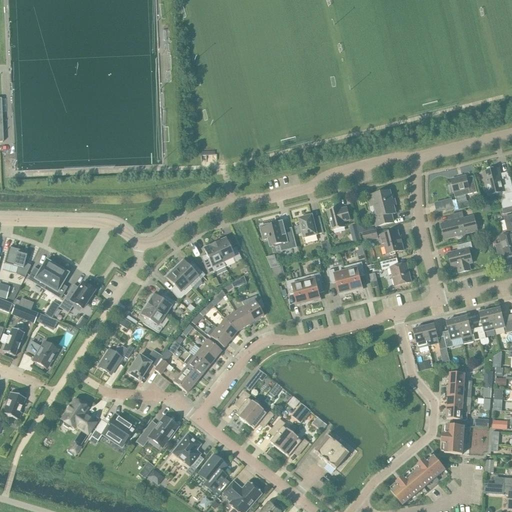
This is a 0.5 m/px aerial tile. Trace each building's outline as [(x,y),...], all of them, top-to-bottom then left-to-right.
[(204,164),(216,163),(216,154),(203,155),(204,164)] [(498,169),(479,173),(479,174),(483,173),(485,183),(488,192),(498,189),(499,194),(500,196),(504,195),(505,199),(503,201),(501,204),(503,210),(511,207),(511,185),(511,181),(509,181),(502,183),(500,174),(498,169)] [(466,177),(451,181),(455,198),(456,198),(463,196),(470,194),(477,193),(475,183),(473,177),(466,178),(466,177)] [(369,197),(372,206),(374,206),(376,217),(374,218),(377,227),(393,223),(391,215),(395,214),(390,191),(369,197)] [(452,199),(444,201),(446,211),(454,209),(453,204),(452,199)] [(489,202),(481,204),(484,214),(491,212),(489,202)] [(347,208),(341,210),(340,208),(327,211),(332,231),(345,228),(344,222),(351,221),(347,208)] [(459,239),(465,238),(465,236),(478,233),(475,216),(463,219),(462,213),(460,213),(450,216),(452,223),(442,225),(441,225),(445,240),(446,240),(445,239),(457,236),(457,238),(459,239)] [(301,226),(294,227),(296,235),(303,234),(304,239),(317,236),(317,235),(324,233),(321,220),(314,222),(313,219),(312,216),(307,218),(307,216),(300,218),(300,219),(299,220),(301,226)] [(509,235),(500,237),(501,244),(503,248),(505,258),(511,256),(511,216),(505,218),(508,231),(509,235)] [(282,224),(263,228),(264,235),(263,235),(264,239),(269,238),(271,247),(281,244),(282,250),(295,247),(291,232),(284,233),(282,224)] [(362,224),(357,226),(359,234),(363,233),(367,232),(367,229),(366,226),(365,224),(362,224)] [(355,225),(349,226),(351,233),(357,232),(355,225)] [(367,232),(363,233),(365,241),(377,238),(375,230),(367,232)] [(398,232),(388,234),(380,236),(383,247),(385,247),(387,255),(403,251),(400,238),(399,238),(398,232)] [(220,240),(214,243),(223,263),(233,258),(235,263),(241,260),(236,248),(230,251),(225,240),(221,242),(220,240)] [(470,271),(468,264),(472,263),(468,250),(472,249),(471,242),(456,246),(458,252),(449,254),(452,268),(458,267),(459,273),(470,271)] [(225,267),(223,263),(214,243),(208,246),(208,247),(204,250),(206,255),(201,258),(209,275),(225,267)] [(329,243),(322,245),(324,255),(331,254),(329,243)] [(28,252),(9,248),(4,264),(17,268),(16,274),(25,278),(31,266),(25,263),(28,252)] [(406,264),(400,266),(398,259),(381,263),(383,270),(390,268),(395,287),(411,283),(406,264)] [(34,268),(27,280),(44,290),(58,266),(51,262),(50,263),(46,261),(40,271),(34,268)] [(189,285),(188,285),(192,288),(205,276),(192,262),(187,266),(183,262),(180,266),(178,264),(174,269),(189,285)] [(345,267),(351,293),(358,291),(357,290),(362,288),(359,277),(365,275),(362,263),(345,267)] [(58,266),(44,290),(60,300),(67,288),(62,285),(68,274),(64,271),(64,270),(58,266)] [(335,274),(334,270),(327,272),(331,284),(336,283),(339,294),(344,293),(345,295),(351,293),(345,267),(344,267),(345,271),(335,274)] [(181,292),(188,285),(189,285),(174,269),(169,274),(170,275),(166,278),(175,287),(170,291),(179,301),(184,296),(181,292)] [(303,278),(309,304),(316,302),(315,301),(320,299),(319,294),(325,292),(320,274),(303,278)] [(216,278),(211,280),(215,287),(219,286),(216,278)] [(309,304),(303,278),(286,283),(289,295),(295,294),(297,305),(302,304),(303,306),(309,304)] [(0,284),(0,298),(6,300),(10,287),(0,284)] [(73,285),(59,308),(68,314),(74,304),(82,310),(94,292),(86,286),(82,284),(79,289),(73,285)] [(150,299),(146,305),(164,317),(170,307),(174,310),(178,305),(162,294),(159,299),(154,296),(151,300),(150,299)] [(245,307),(254,322),(263,317),(255,304),(258,302),(255,296),(241,301),(245,307)] [(0,299),(0,310),(9,314),(12,304),(0,299)] [(15,305),(11,315),(34,324),(38,314),(15,305)] [(158,326),(164,317),(146,305),(142,310),(144,311),(141,315),(146,319),(143,324),(158,334),(162,329),(158,326)] [(190,305),(186,309),(191,313),(195,309),(190,305)] [(245,307),(235,313),(245,328),(254,322),(245,307)] [(48,308),(44,315),(51,319),(55,313),(48,308)] [(506,334),(511,332),(511,329),(510,321),(504,322),(501,309),(490,311),(495,330),(505,327),(506,334)] [(483,327),(477,329),(480,340),(486,339),(484,332),(495,330),(490,311),(479,314),(483,327)] [(225,319),(237,333),(245,328),(235,313),(225,319)] [(40,315),(37,322),(55,329),(57,322),(40,315)] [(69,325),(81,332),(86,322),(74,315),(69,325)] [(128,316),(126,319),(136,324),(137,322),(128,316)] [(473,342),(480,340),(477,329),(471,330),(468,317),(457,320),(462,338),(472,336),(473,342)] [(122,318),(118,323),(127,329),(130,324),(122,318)] [(225,319),(217,329),(231,340),(237,333),(225,319)] [(171,334),(176,324),(169,320),(163,330),(171,334)] [(453,347),(452,341),(462,338),(457,320),(446,322),(449,332),(443,333),(444,337),(447,348),(453,347)] [(189,325),(185,330),(182,334),(185,337),(188,333),(192,328),(189,325)] [(435,325),(424,328),(429,346),(439,344),(440,350),(447,348),(444,337),(438,339),(435,325)] [(207,335),(210,338),(224,349),(231,340),(217,329),(214,326),(207,335)] [(418,349),(429,346),(424,328),(413,331),(418,349)] [(6,344),(2,352),(15,357),(17,350),(18,350),(21,341),(24,334),(12,329),(9,337),(7,336),(4,343),(6,344)] [(66,331),(58,344),(66,349),(73,336),(66,331)] [(200,349),(214,360),(221,352),(208,341),(200,349)] [(31,342),(27,351),(37,357),(33,362),(36,364),(35,365),(42,370),(43,368),(46,369),(51,361),(52,362),(56,355),(54,355),(57,350),(45,343),(42,348),(31,342)] [(171,348),(169,351),(172,354),(173,354),(175,351),(179,346),(175,343),(171,348)] [(128,359),(134,349),(129,346),(122,356),(128,359)] [(160,359),(165,362),(172,354),(169,351),(166,349),(160,359)] [(200,349),(194,358),(207,369),(214,360),(200,349)] [(121,358),(109,350),(98,367),(111,375),(121,358)] [(162,357),(156,353),(153,351),(147,361),(139,356),(128,374),(139,382),(150,364),(155,367),(162,357)] [(187,366),(200,377),(207,369),(194,358),(190,355),(183,363),(187,366)] [(154,370),(160,375),(166,368),(171,372),(173,369),(165,362),(160,359),(154,370)] [(420,371),(431,369),(429,362),(419,364),(420,371)] [(187,366),(180,374),(194,386),(200,377),(187,366)] [(259,371),(244,388),(249,392),(254,386),(264,395),(274,384),(259,371)] [(194,386),(180,374),(173,383),(187,394),(194,386)] [(466,375),(460,374),(450,374),(449,385),(472,387),(472,382),(465,381),(466,375)] [(472,387),(449,385),(448,397),(464,398),(464,397),(472,398),(472,392),(472,387)] [(238,418),(244,423),(257,407),(257,406),(260,402),(251,395),(250,396),(244,392),(236,402),(237,402),(242,406),(235,415),(238,418)] [(18,420),(21,413),(20,412),(25,399),(11,393),(2,414),(18,420)] [(464,398),(448,397),(448,408),(471,410),(472,398),(464,397),(464,398)] [(292,398),(286,404),(292,409),(297,403),(292,398)] [(75,400),(61,421),(64,422),(63,423),(64,426),(68,429),(70,428),(71,427),(74,429),(75,426),(88,435),(96,423),(83,414),(87,408),(86,407),(85,405),(82,403),(80,403),(75,400)] [(257,407),(244,423),(249,427),(250,427),(253,430),(261,421),(266,425),(266,426),(272,418),(274,416),(268,411),(265,414),(262,412),(263,411),(257,407)] [(471,410),(448,408),(447,420),(462,421),(466,421),(467,420),(468,414),(470,415),(471,410)] [(114,415),(112,417),(108,425),(101,421),(88,441),(95,445),(103,432),(107,435),(106,437),(122,448),(135,429),(114,415)] [(152,422),(140,437),(136,442),(143,447),(149,439),(161,448),(168,439),(169,440),(174,434),(173,433),(177,427),(164,418),(157,427),(152,422)] [(273,446),(278,451),(291,434),(286,430),(285,430),(282,428),(285,424),(279,420),(277,422),(271,430),(277,434),(269,443),(273,446)] [(493,421),(493,428),(507,429),(508,422),(493,421)] [(451,442),(442,442),(442,444),(445,444),(444,454),(462,455),(464,427),(446,426),(446,435),(442,435),(442,437),(451,438),(451,442)] [(319,445),(313,452),(321,459),(320,459),(322,460),(328,453),(331,456),(325,463),(327,464),(335,470),(348,455),(346,454),(340,448),(334,443),(331,441),(333,438),(335,436),(332,434),(330,432),(329,432),(326,437),(319,445)] [(135,433),(129,443),(132,444),(138,435),(135,433)] [(297,439),(291,434),(278,451),(284,455),(288,458),(295,449),(300,453),(300,454),(309,443),(303,439),(300,442),(297,439)] [(196,470),(204,460),(199,456),(200,455),(197,452),(197,449),(200,445),(187,435),(172,453),(190,468),(191,466),(196,470)] [(70,451),(76,455),(81,447),(75,443),(70,451)] [(213,456),(198,475),(206,482),(203,485),(213,494),(214,492),(219,496),(224,489),(229,483),(225,479),(226,478),(227,477),(226,477),(221,473),(226,466),(213,456)] [(403,506),(446,470),(434,456),(427,463),(424,460),(423,461),(428,468),(425,471),(419,464),(418,466),(420,468),(405,480),(403,478),(402,479),(407,486),(403,489),(398,482),(396,483),(399,486),(391,492),(403,506)] [(148,462),(139,475),(145,479),(154,467),(148,462)] [(153,470),(146,479),(152,483),(152,482),(158,486),(164,478),(153,470)] [(233,483),(222,495),(231,502),(229,505),(236,511),(245,511),(261,494),(248,483),(242,490),(233,483)] [(485,484),(484,492),(488,492),(489,495),(503,496),(504,494),(510,494),(508,510),(511,509),(511,485),(504,485),(485,484)] [(198,505),(205,510),(209,505),(210,506),(212,503),(211,502),(212,502),(205,497),(198,505)] [(261,511),(280,511),(281,511),(280,510),(279,508),(277,507),(276,507),(274,507),(273,507),(269,503),(261,511)]
